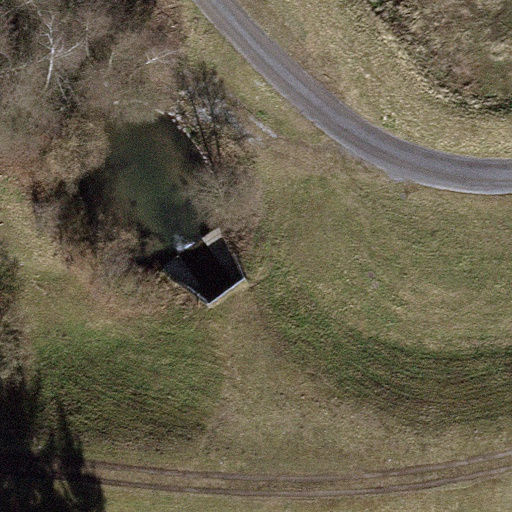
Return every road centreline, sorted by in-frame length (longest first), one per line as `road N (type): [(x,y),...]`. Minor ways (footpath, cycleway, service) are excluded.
road 1 (track): [(0,454),(275,486),(511,456)]
road 2 (track): [(511,168),(465,172),(360,137),(211,0)]
